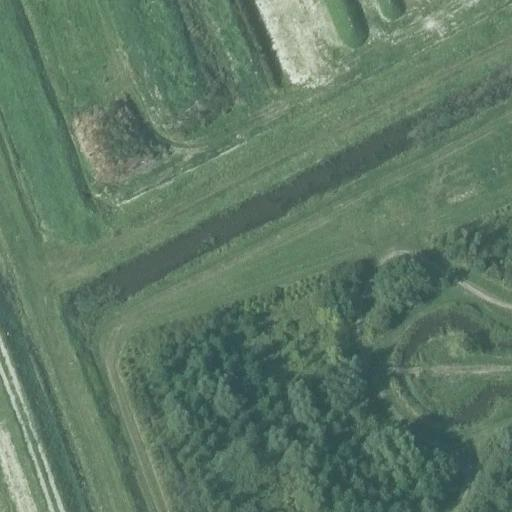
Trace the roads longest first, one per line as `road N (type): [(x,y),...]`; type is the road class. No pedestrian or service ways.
road 1 (unknown): [(392,249),(360,305),(362,373),(385,422),(406,442),(466,466),(468,492),(455,511)]
road 2 (track): [(0,335),(63,511)]
road 3 (unknown): [(511,309),(392,249)]
road 4 (unknown): [(511,242),(445,230),(392,249)]
